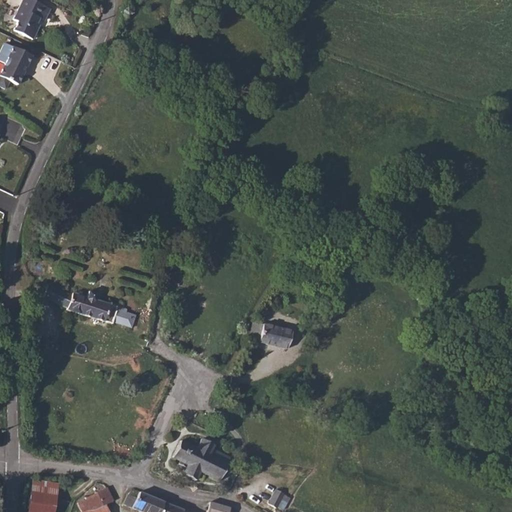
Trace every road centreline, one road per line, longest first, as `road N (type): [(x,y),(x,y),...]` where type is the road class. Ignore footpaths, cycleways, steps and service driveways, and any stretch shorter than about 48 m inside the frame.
road 1 (unclassified): [(14,465),(7,264),(17,213),(105,36),(110,0)]
road 2 (unclassified): [(232,500),(245,468),(241,442),(175,392)]
road 3 (unclassified): [(135,480),(14,465)]
